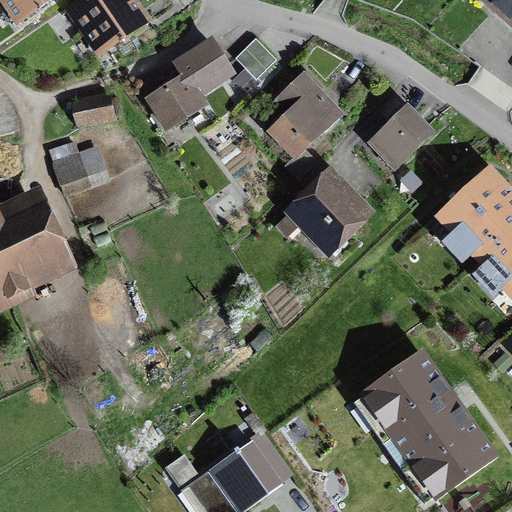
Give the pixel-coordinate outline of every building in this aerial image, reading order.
[(5,0),(20,21),(50,0),(5,0)] [(86,32),(131,0),(130,0),(83,0),(70,9),(86,32)] [(131,0),(86,32),(101,54),(146,22),(131,0)] [(511,0),(468,0),(511,39),(511,0)] [(183,77),(149,96),(168,130),(203,110),(195,97),(213,87),(207,76),(225,66),(211,41),(174,62),(183,77)] [(255,45),(235,64),(254,84),(275,65),(255,45)] [(284,114),(265,132),(294,161),(341,116),(300,74),(272,101),(284,114)] [(113,97),(74,102),(77,127),(117,122),(113,97)] [(432,136),(403,110),(367,148),(395,175),(432,136)] [(81,155),(55,161),(59,181),(86,175),(81,155)] [(366,209),(320,165),(275,211),(321,255),(366,209)] [(511,202),(485,174),(441,215),(511,290),(511,202)] [(0,300),(76,268),(40,186),(0,203),(0,300)] [(494,456),(422,356),(365,396),(437,497),(494,456)] [(134,471),(165,443),(154,432),(137,447),(131,441),(118,453),(134,471)] [(274,435),(199,490),(215,511),(265,511),(308,480),(274,435)]
